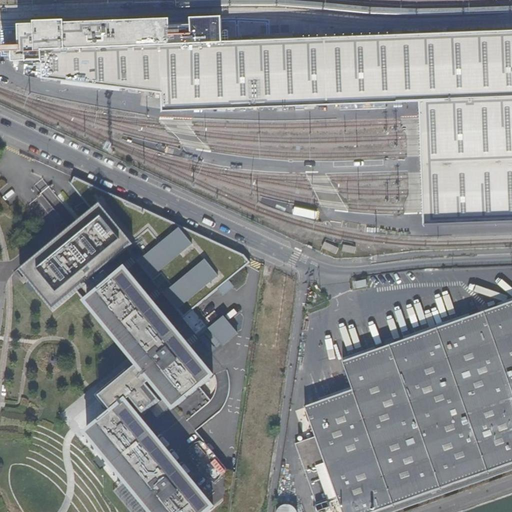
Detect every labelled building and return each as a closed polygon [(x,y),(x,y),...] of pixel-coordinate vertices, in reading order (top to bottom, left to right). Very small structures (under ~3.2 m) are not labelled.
[(177,44),(224,43),(223,23),(171,25),(171,35),(177,34),(177,44)] [(426,226),(511,223),(511,32),(224,43),(177,44),(177,34),(171,35),(171,25),(80,28),(80,39),(54,40),(20,41),(20,44),(6,45),(6,51),(13,50),(14,60),(44,59),(44,79),(163,93),(164,112),(421,103),(422,122),(422,137),(423,152),(424,177),(424,192),(425,209),(426,226)] [(19,31),(20,41),(54,40),(80,39),(80,28),(19,31)] [(163,293),(184,318),(218,290),(229,280),(250,263),(244,256),(74,177),(71,185),(93,211),(100,220),(104,217),(108,221),(104,224),(122,246),(124,245),(128,250),(136,243),(145,254),(137,261),(154,281),(162,275),(171,286),(163,293)] [(88,215),(83,219),(116,259),(121,255),(128,250),(124,245),(122,246),(104,224),(108,221),(104,217),(100,220),(93,211),(88,215)] [(87,434),(150,511),(208,511),(213,508),(136,414),(140,411),(144,415),(160,401),(157,397),(161,393),(174,409),(213,377),(126,271),(117,278),(108,266),(116,259),(83,219),(75,226),(20,271),(53,311),(86,284),(96,295),(87,303),(138,365),(105,393),(100,397),(104,402),(103,403),(103,404),(102,405),(102,406),(102,407),(103,407),(103,408),(104,409),(105,410),(106,410),(108,410),(109,409),(113,413),(95,427),(87,434)] [(229,280),(218,290),(224,296),(235,287),(229,280)] [(384,511),(511,468),(511,306),(341,365),(352,393),(305,408),(315,438),(296,445),(320,511),(339,511),(342,511),(384,511)] [(224,317),(209,329),(222,345),(238,333),(224,317)] [(294,511),(287,501),(272,511),(294,511)]
